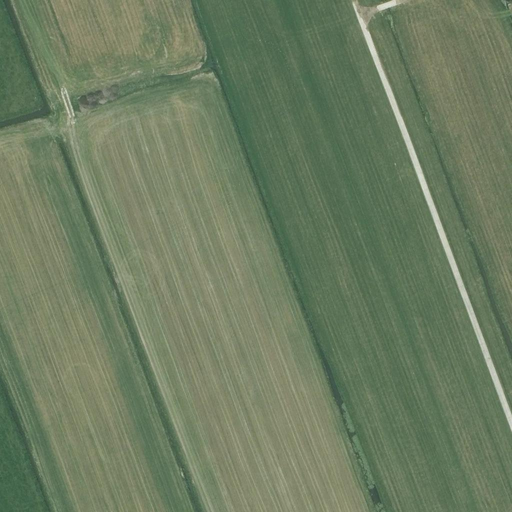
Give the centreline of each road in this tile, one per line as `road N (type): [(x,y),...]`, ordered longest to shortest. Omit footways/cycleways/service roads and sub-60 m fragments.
road 1 (track): [(211,511),(102,236),(62,91),(26,0)]
road 2 (track): [(511,422),(353,0)]
